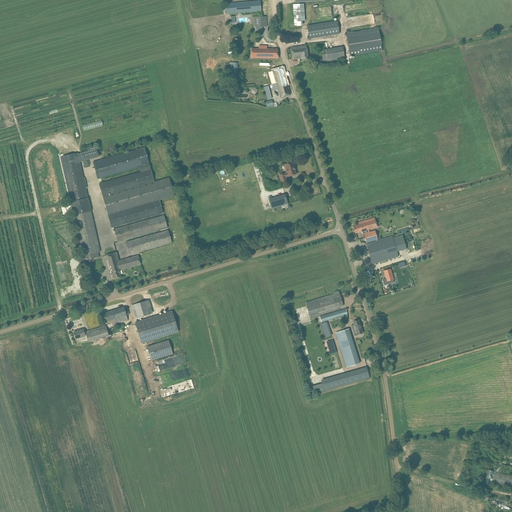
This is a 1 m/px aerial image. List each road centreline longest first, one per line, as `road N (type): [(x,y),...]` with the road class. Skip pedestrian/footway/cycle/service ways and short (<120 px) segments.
road 1 (unclassified): [(0,332),(340,229)]
road 2 (unclassified): [(401,511),(384,379),(340,229)]
road 3 (unclassified): [(340,229),(279,42)]
